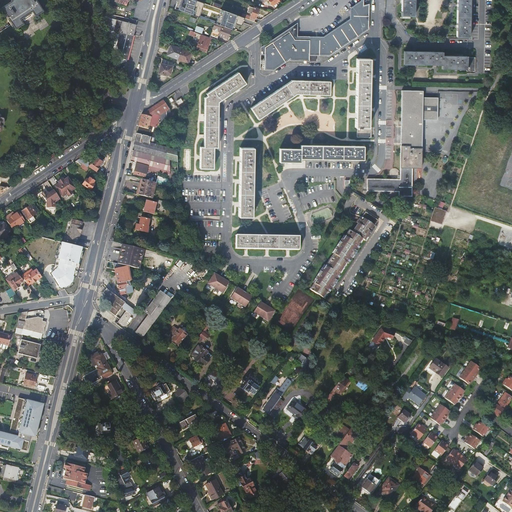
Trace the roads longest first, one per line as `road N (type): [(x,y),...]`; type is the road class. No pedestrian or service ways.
road 1 (residential): [(252,90),(227,115),(226,251),(242,261),(299,260),(309,240),(291,178),(372,172),(380,164),(384,57),(374,37)]
road 2 (residential): [(361,511),(92,317)]
road 3 (residential): [(92,317),(200,511)]
road 4 (secondary): [(79,302),(29,511)]
road 5 (secondary): [(86,311),(138,105)]
road 6 (secondary): [(34,511),(86,311)]
road 7 (secondary): [(125,118),(79,302)]
road 8 (residential): [(0,202),(125,118)]
road 9 (tertiary): [(249,35),(138,105)]
road 10 (residential): [(380,0),(417,45),(483,45)]
road 11 (residential): [(374,37),(324,67),(290,67),(264,82)]
road 12 (secondary): [(155,0),(125,118)]
